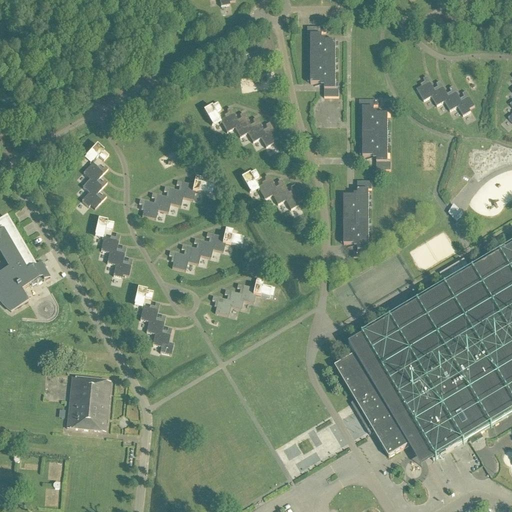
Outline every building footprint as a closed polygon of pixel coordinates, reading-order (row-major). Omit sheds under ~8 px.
[(218,0),(220,9),(229,8),(229,5),(235,4),(234,0),(218,0)] [(322,38),(311,38),(311,86),(324,86),(324,92),(336,92),(336,44),(322,44),(322,38)] [(426,87),(416,92),(424,104),(431,100),(430,97),(435,94),(427,80),(423,82),(426,87)] [(435,94),(430,97),(431,100),(437,109),(444,105),(443,102),(448,99),(440,84),(436,87),(439,91),(435,94)] [(452,96),(448,99),(443,102),(444,105),(450,114),(457,110),(456,107),(461,104),(453,89),(449,91),(452,96)] [(465,101),(461,104),(456,107),(457,110),(463,119),(471,114),(470,112),(475,109),(466,94),(463,96),(465,101)] [(378,103),(359,103),(359,111),(363,111),(363,159),(377,159),(377,166),(377,174),(391,174),(391,165),(388,165),(388,117),(374,117),(374,111),(374,109),(378,109),(378,103)] [(217,106),(203,113),(211,128),(220,123),(219,123),(215,115),(220,112),(217,106)] [(229,118),(219,123),(220,123),(226,135),(234,131),(232,128),(238,125),(230,111),(226,113),(229,118)] [(242,123),(238,125),(232,128),(234,131),(239,141),(247,136),(245,133),(251,130),(243,116),(239,118),(242,123)] [(255,128),(251,130),(245,133),(247,136),(252,146),(260,141),(258,138),(264,135),(256,121),(252,123),(255,128)] [(268,133),(264,135),(258,138),(260,141),(265,151),(274,146),(272,143),(277,141),(269,126),(265,128),(268,133)] [(92,166),(98,159),(103,163),(108,158),(96,147),(85,159),(92,166)] [(83,176),(89,182),(92,180),(96,184),(108,172),(104,169),(101,173),(92,166),(83,176)] [(255,173),(241,181),(249,195),(257,191),(257,190),(252,182),(258,179),(255,173)] [(202,180),(195,178),(193,188),(192,194),(195,194),(195,195),(208,198),(210,188),(201,186),(202,180)] [(257,190),(257,191),(264,203),(272,198),(270,195),(276,192),(268,178),(264,180),(267,185),(257,190)] [(82,190),(88,196),(91,194),(96,198),(107,186),(104,183),(100,187),(96,184),(92,180),(89,182),(82,190)] [(283,201),(289,197),(281,183),(277,185),(280,190),(276,192),(270,195),(272,198),(277,208),(285,204),(283,201)] [(177,184),(176,188),(181,190),(180,194),(179,201),(182,201),(193,204),(195,195),(195,194),(192,194),(193,188),(182,186),(177,184)] [(372,184),(358,184),(358,185),(358,199),(347,199),(344,199),(344,247),(358,247),(358,255),(354,255),(354,261),(372,261),(372,253),(369,253),(369,193),(372,193),(372,184)] [(293,195),(289,197),(283,201),(285,204),(290,213),(298,208),(297,206),(302,203),(294,188),(290,190),(293,195)] [(182,201),(179,201),(180,194),(164,191),(163,195),(169,196),(168,200),(167,207),(170,208),(180,210),(182,201)] [(91,194),(88,196),(81,204),(88,210),(90,208),(94,212),(106,200),(103,197),(99,201),(96,198),(91,194)] [(152,197),(151,201),(157,202),(156,207),(154,213),(157,214),(168,216),(170,208),(167,207),(168,200),(152,197)] [(145,204),(139,203),(139,207),(144,208),(142,219),(156,222),(157,214),(154,213),(156,207),(145,204)] [(464,217),(454,207),(449,216),(456,224),(464,217)] [(6,220),(0,224),(0,255),(9,270),(0,275),(0,303),(1,305),(4,309),(8,312),(11,314),(28,304),(21,293),(42,281),(43,283),(50,280),(41,265),(35,269),(6,220)] [(113,225),(98,222),(94,238),(103,240),(104,240),(103,240),(105,231),(112,232),(113,225)] [(223,240),(222,246),(225,247),(238,250),(240,241),(231,238),(232,232),(225,231),(223,240)] [(207,236),(206,240),(211,242),(210,246),(209,253),(212,253),(223,256),(225,247),(222,246),(223,240),(212,238),(207,236)] [(100,254),(109,256),(110,252),(116,254),(120,238),(116,237),(114,242),(104,240),(103,240),(100,254)] [(194,242),(193,247),(199,248),(198,252),(196,259),(200,259),(210,262),(212,253),(209,253),(210,246),(200,244),(194,242)] [(107,266),(115,268),(116,265),(122,266),(126,250),(122,249),(121,255),(116,254),(110,252),(109,256),(107,266)] [(182,249),(181,253),(187,254),(185,258),(184,265),(187,266),(198,268),(200,259),(196,259),(198,252),(182,249)] [(511,250),(470,276),(449,289),(349,348),(355,358),(335,370),(355,404),(351,406),(370,437),(374,435),(389,461),(421,442),(433,463),(511,416),(511,250)] [(187,266),(184,265),(185,258),(175,256),(169,255),(169,259),(174,260),(172,271),(185,274),(187,266)] [(116,265),(115,268),(113,279),(122,281),(123,278),(128,279),(132,263),(128,262),(127,267),(122,266),(116,265)] [(470,273),(464,264),(441,278),(447,287),(447,286),(449,289),(470,276),(469,274),(470,273)] [(263,283),(256,281),(254,291),(253,297),(255,298),(269,301),(271,292),(262,290),(263,283)] [(254,291),(237,287),(236,291),(242,293),(241,297),(240,304),(243,305),(253,307),(255,298),(253,297),(254,291)] [(153,294),(137,291),(134,307),(143,309),(145,300),(151,301),(153,294)] [(243,305),(240,304),(241,297),(225,294),(224,298),(230,299),(229,304),(227,310),(230,311),(241,313),(243,305)] [(227,310),(229,304),(212,300),(211,304),(217,305),(215,316),(228,319),(230,311),(227,310)] [(156,323),(159,307),(155,306),(154,311),(143,309),(140,323),(148,325),(149,322),(156,323)] [(160,324),(156,323),(149,322),(148,325),(146,335),(154,337),(155,334),(162,335),(165,319),(162,318),(160,324)] [(154,337),(152,348),(161,350),(160,356),(171,358),(173,349),(168,348),(172,332),(168,331),(166,336),(162,335),(155,334),(154,337)] [(110,385),(72,381),(67,431),(105,435),(110,385)]
